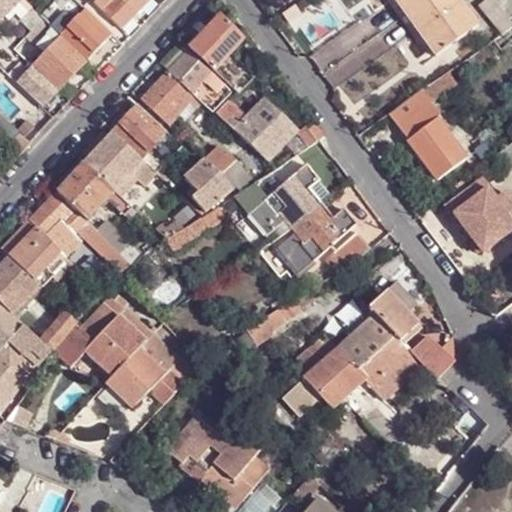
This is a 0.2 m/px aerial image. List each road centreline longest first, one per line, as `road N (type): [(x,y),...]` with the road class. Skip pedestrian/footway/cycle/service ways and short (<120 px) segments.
road 1 (residential): [(236,0),(470,316),(468,392),(501,429),(434,511)]
road 2 (residential): [(193,0),(0,202)]
